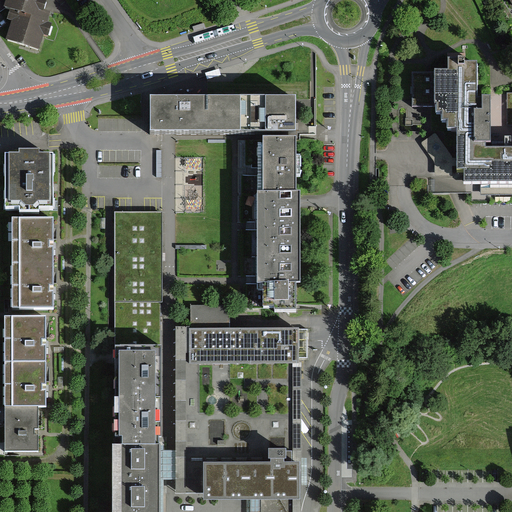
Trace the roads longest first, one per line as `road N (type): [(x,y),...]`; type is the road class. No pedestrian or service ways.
road 1 (tertiary): [(316,17),(21,100)]
road 2 (residential): [(349,113),(346,316)]
road 3 (residential): [(346,316),(317,377),(310,511)]
road 4 (residential): [(511,236),(437,235),(415,217),(402,197),(402,143)]
road 5 (residential): [(346,316),(336,491)]
road 6 (residential): [(336,491),(509,491)]
